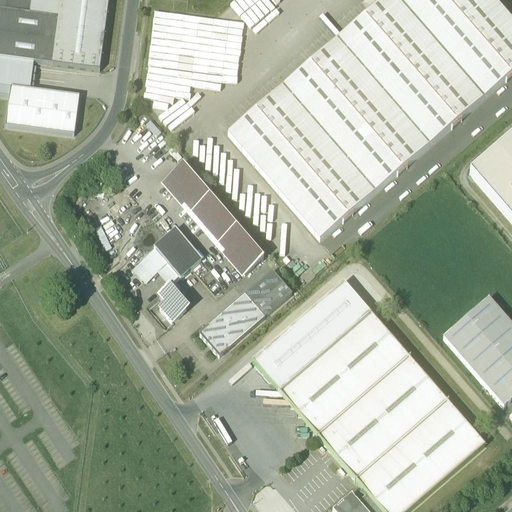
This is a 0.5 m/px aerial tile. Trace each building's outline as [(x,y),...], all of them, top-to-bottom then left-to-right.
[(0,0),(0,61),(33,66),(52,68),(59,20),(30,16),(32,0),(0,0)] [(32,0),(30,16),(59,20),(52,68),(99,74),(109,0),(32,0)] [(385,0),(227,138),(320,244),(511,77),(511,25),(490,0),(385,0)] [(233,0),(230,3),(240,15),(246,10),(251,15),(257,10),(247,0),(233,0)] [(33,66),(0,61),(0,99),(9,101),(5,130),(74,139),(79,100),(30,93),(33,66)] [(511,139),(468,177),(511,226),(511,139)] [(263,262),(182,169),(164,185),(245,278),(263,262)] [(270,244),(270,251),(277,251),(277,258),(284,258),(285,227),(275,227),(275,236),(274,244),(270,244)] [(180,281),(200,264),(174,234),(155,251),(167,266),(180,281)] [(146,286),(167,266),(155,251),(134,272),(146,286)] [(292,297),(272,275),(245,298),(264,321),(292,297)] [(284,393),(370,317),(343,286),(252,365),(280,396),(284,393)] [(171,289),(159,300),(165,307),(159,311),(172,326),(187,313),(175,299),(178,297),(171,289)] [(245,298),(199,338),(219,360),(264,321),(245,298)] [(511,403),(511,329),(488,302),(443,342),(503,411),(511,403)] [(412,511),(485,449),(370,317),(284,393),(283,401),(291,402),(291,410),(299,411),(298,419),(306,419),(306,427),(314,428),(313,436),(366,497),(379,511),(412,511)] [(351,497),(334,511),(379,511),(366,497),(358,505),(351,497)]
